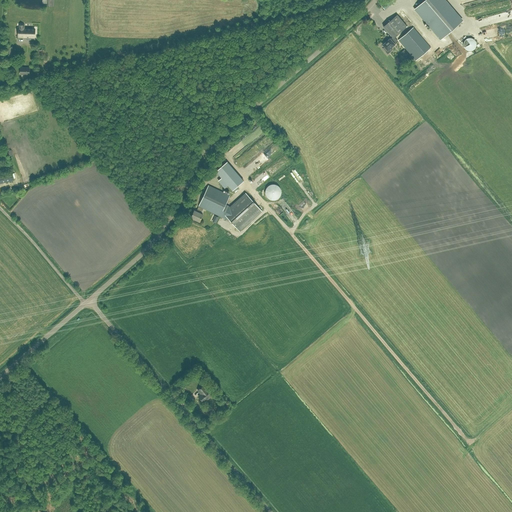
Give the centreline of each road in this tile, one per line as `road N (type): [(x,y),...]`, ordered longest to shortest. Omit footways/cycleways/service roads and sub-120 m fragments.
road 1 (unclassified): [(88,300),(155,240),(219,135),(375,0)]
road 2 (track): [(370,0),(78,65),(3,60)]
road 3 (track): [(269,208),(475,444)]
road 4 (unclassified): [(271,511),(88,300)]
road 5 (track): [(80,511),(75,460),(3,373)]
